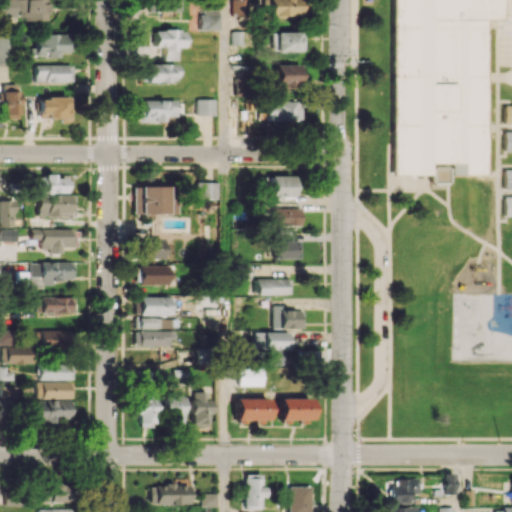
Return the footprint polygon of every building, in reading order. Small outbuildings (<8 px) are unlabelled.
[(18,21),(45,21),(44,0),(0,0),(0,17),(18,17),(18,21)] [(178,0),(157,0),(158,12),(178,11),(178,0)] [(217,12),(217,0),(201,0),(202,12),(217,12)] [(230,0),(231,17),(246,16),(244,0),(230,0)] [(268,0),(268,16),(296,16),(295,0),(268,0)] [(389,0),(392,175),(428,174),(428,183),(445,183),(445,174),(481,174),(480,77),(479,20),(494,20),(493,0),(389,0)] [(198,14),(198,29),(217,30),(217,14),(198,14)] [(162,60),(177,61),(177,48),(183,48),(183,30),(153,29),(152,47),(163,47),(162,60)] [(301,31),(270,32),(271,52),(302,51),(301,31)] [(36,57),(63,57),(63,34),(35,34),(36,57)] [(0,64),(8,64),(7,35),(0,35),(0,64)] [(176,64),(144,63),(144,81),(175,82),(176,64)] [(70,64),(34,65),(34,82),(70,82),(70,64)] [(274,86),(298,86),(298,65),(274,64),(274,86)] [(1,117),(17,116),(17,83),(0,84),(1,117)] [(37,118),(59,118),(59,122),(69,122),(69,97),(37,96),(37,118)] [(213,98),(195,98),(195,115),(213,115),(213,98)] [(162,122),(162,117),(173,117),(174,100),(137,99),(137,121),(162,122)] [(300,102),(267,102),(268,120),(300,120),(300,102)] [(511,104),(501,105),(502,123),(511,123),(511,104)] [(511,133),(501,133),(501,151),(511,151),(511,133)] [(511,170),(501,170),(501,189),(511,189),(511,170)] [(296,198),(297,175),(270,175),(269,197),(296,198)] [(31,176),(32,193),(64,193),(63,176),(31,176)] [(195,199),(215,199),(215,182),(195,182),(195,199)] [(131,186),(132,214),(164,213),(163,186),(131,186)] [(35,217),(72,217),(72,195),(36,194),(35,217)] [(511,197),(501,197),(501,216),(511,215),(511,197)] [(0,226),(12,226),(12,200),(0,200),(0,226)] [(299,225),(299,208),(274,208),(273,225),(299,225)] [(15,229),(0,228),(0,241),(14,242),(15,229)] [(30,229),(29,239),(39,239),(39,249),(47,249),(47,253),(60,253),(60,246),(72,247),(72,229),(30,229)] [(138,258),(161,259),(161,240),(139,240),(138,258)] [(273,259),(300,258),(299,241),(273,241),(273,259)] [(71,262),(28,261),(28,288),(41,288),(41,281),(71,281),(71,262)] [(165,265),(137,265),(137,284),(166,284),(165,265)] [(251,279),(251,265),(235,265),(235,279),(251,279)] [(256,294),(289,294),(289,278),(255,278),(256,294)] [(171,296),(138,296),(138,315),(171,315),(171,296)] [(39,313),(72,314),(73,298),(40,297),(39,313)] [(271,329),(303,328),(302,310),(282,311),(282,305),(271,305),(271,329)] [(170,318),(136,318),(136,328),(170,329),(170,318)] [(0,329),(0,344),(13,344),(12,329),(0,329)] [(38,330),(38,345),(71,346),(71,330),(38,330)] [(133,331),(133,346),(172,345),(172,330),(133,331)] [(262,349),(288,349),(289,332),(263,332),(262,349)] [(0,346),(0,361),(0,364),(31,363),(30,345),(0,346)] [(37,380),(71,379),(71,364),(37,364),(37,380)] [(237,386),(260,385),(259,366),(236,367),(237,386)] [(11,368),(0,368),(0,379),(11,380),(11,368)] [(35,398),(71,397),(70,381),(35,382),(35,398)] [(0,391),(0,396),(15,397),(15,386),(0,386),(0,391)] [(204,392),(190,392),(189,424),(206,425),(206,399),(204,399),(204,392)] [(181,396),(162,397),(162,409),(168,408),(169,425),(182,425),(181,396)] [(0,407),(0,416),(11,416),(11,398),(0,398),(0,407)] [(233,420),(265,420),(265,398),(233,398),(233,420)] [(275,420),(307,421),(307,399),(275,398),(275,420)] [(136,399),(137,427),(153,427),(153,399),(136,399)] [(34,401),(35,422),(71,421),(71,400),(34,401)] [(441,494),(452,494),(453,473),(441,473),(441,494)] [(260,474),(242,474),(242,508),(260,508),(260,474)] [(405,504),(405,494),(417,494),(417,479),(392,478),(392,485),(387,485),(387,503),(405,504)] [(187,483),(149,482),(148,504),(187,505),(187,483)] [(38,502),(66,501),(66,483),(37,484),(38,502)] [(307,511),(308,486),(286,485),(285,511),(307,511)] [(199,505),(215,506),(215,493),(200,493),(199,505)]
